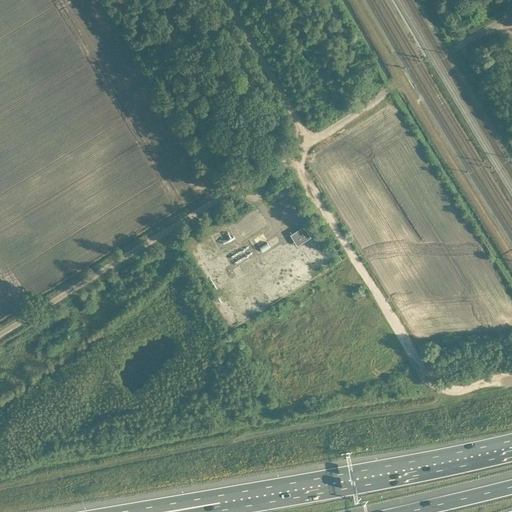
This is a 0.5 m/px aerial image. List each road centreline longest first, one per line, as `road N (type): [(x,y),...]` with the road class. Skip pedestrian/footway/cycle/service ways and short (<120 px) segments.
road 1 (unclassified): [(0,334),(311,141)]
road 2 (track): [(290,153),(429,376),(452,390),(511,380)]
road 3 (track): [(511,258),(355,0)]
road 4 (motorway): [(511,446),(222,502)]
road 5 (unclassified): [(311,141),(228,0)]
road 6 (track): [(511,126),(431,0)]
